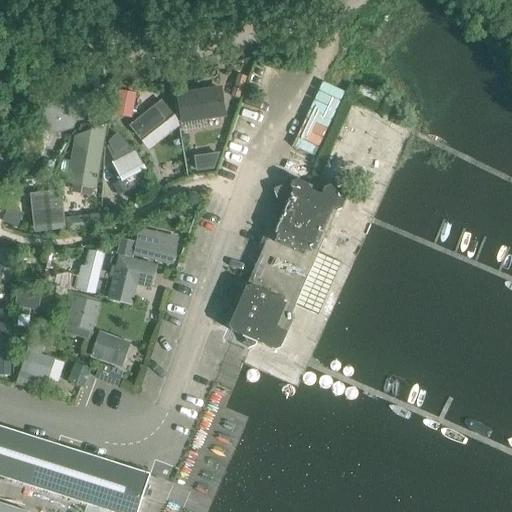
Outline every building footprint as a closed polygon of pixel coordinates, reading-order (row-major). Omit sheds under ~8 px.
[(12,59),(0,63),(0,95),(24,88),(12,59)] [(23,97),(42,104),(51,79),(32,72),(23,97)] [(45,104),(44,128),(57,133),(73,128),(89,95),(55,80),(45,104)] [(223,89),(178,97),(182,122),(227,115),(223,89)] [(136,95),(119,92),(115,115),(131,118),(136,95)] [(95,104),(88,119),(92,131),(106,127),(115,106),(107,102),(104,108),(95,104)] [(126,128),(131,136),(137,145),(141,143),(143,146),(151,141),(149,138),(166,125),(160,116),(153,108),(126,128)] [(75,136),(67,184),(97,189),(107,126),(106,127),(92,131),(75,136)] [(143,166),(135,151),(134,152),(117,134),(119,133),(110,127),(106,139),(114,162),(113,163),(121,178),(143,166)] [(33,188),(36,181),(28,176),(24,183),(33,188)] [(318,253),(336,211),(337,212),(342,210),(347,198),(345,193),(330,186),(325,188),(322,196),(310,192),(309,185),(298,181),(293,183),(291,186),(293,191),(287,206),(283,205),(280,213),(282,214),(279,220),(277,219),(270,234),(272,240),(263,261),(257,263),(251,278),(253,283),(248,295),(243,297),(241,301),(230,326),(232,331),(248,339),(247,342),(249,348),(255,346),(257,342),(276,351),(281,349),(292,323),(293,319),(292,315),(291,315),(295,306),(318,315),(340,263),(318,253)] [(117,194),(126,190),(122,182),(113,187),(117,194)] [(61,191),(30,195),(35,233),(66,230),(61,191)] [(15,227),(21,215),(9,209),(3,221),(15,227)] [(90,217),(65,220),(67,232),(92,229),(90,217)] [(136,244),(133,256),(173,265),(179,238),(144,230),(138,235),(136,244)] [(122,241),(119,257),(120,257),(132,260),(133,256),(136,244),(122,241)] [(0,249),(0,251),(0,283),(7,285),(15,253),(0,249)] [(95,296),(104,255),(87,251),(84,266),(79,266),(73,291),(95,296)] [(107,300),(131,306),(136,286),(150,289),(157,266),(132,260),(120,257),(119,257),(118,256),(116,266),(112,265),(109,277),(113,278),(107,300)] [(20,285),(16,305),(38,310),(42,290),(20,285)] [(100,304),(73,296),(65,325),(67,326),(65,334),(88,340),(90,332),(93,333),(100,304)] [(0,324),(0,376),(11,376),(12,325),(0,324)] [(55,335),(46,331),(43,341),(52,344),(55,335)] [(99,333),(90,358),(115,366),(122,368),(131,344),(123,341),(99,333)] [(30,342),(21,371),(48,380),(54,361),(41,356),(44,347),(30,342)] [(89,369),(77,364),(71,381),(83,385),(89,369)] [(113,383),(117,370),(101,364),(96,377),(113,383)] [(19,375),(16,386),(31,391),(34,380),(19,375)] [(0,478),(87,506),(106,511),(138,511),(144,493),(150,475),(0,427),(0,478)]
